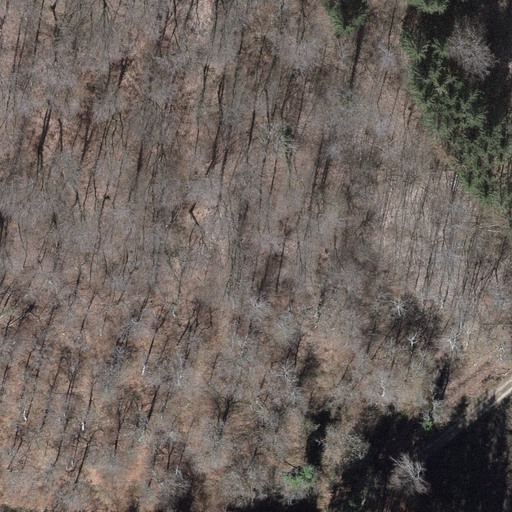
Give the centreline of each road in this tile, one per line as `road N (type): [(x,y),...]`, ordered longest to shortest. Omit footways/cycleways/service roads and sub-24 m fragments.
road 1 (track): [(0,62),(32,67),(296,39),(447,0)]
road 2 (track): [(335,511),(511,382)]
